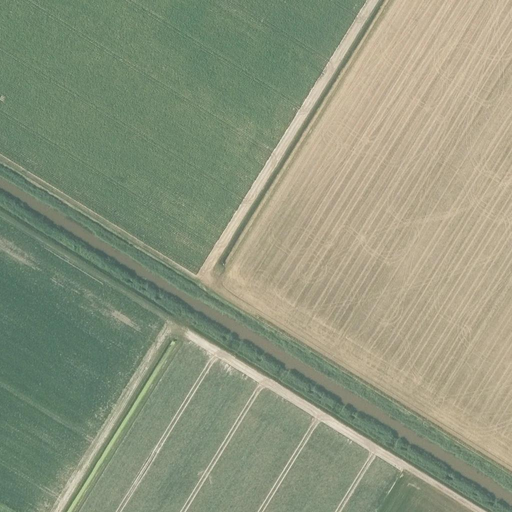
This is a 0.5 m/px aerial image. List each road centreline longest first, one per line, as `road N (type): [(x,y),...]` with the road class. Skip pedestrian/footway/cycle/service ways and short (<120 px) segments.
road 1 (track): [(511,471),(199,277),(372,0)]
road 2 (track): [(167,326),(53,511)]
